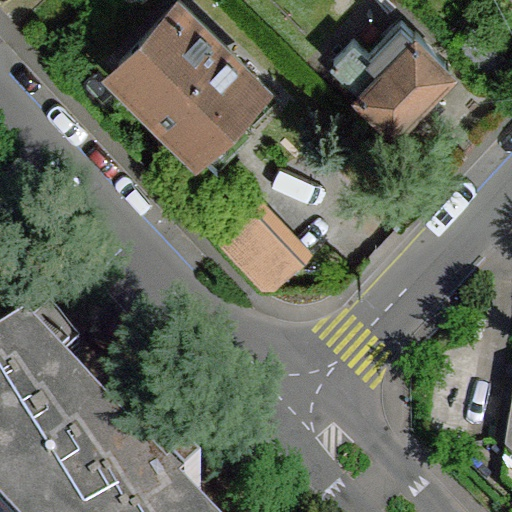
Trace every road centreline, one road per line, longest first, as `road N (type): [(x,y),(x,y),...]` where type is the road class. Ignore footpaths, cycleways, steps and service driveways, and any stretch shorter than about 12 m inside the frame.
road 1 (residential): [(298,414),(0,86)]
road 2 (residential): [(511,182),(298,414)]
road 3 (residential): [(396,511),(298,414)]
